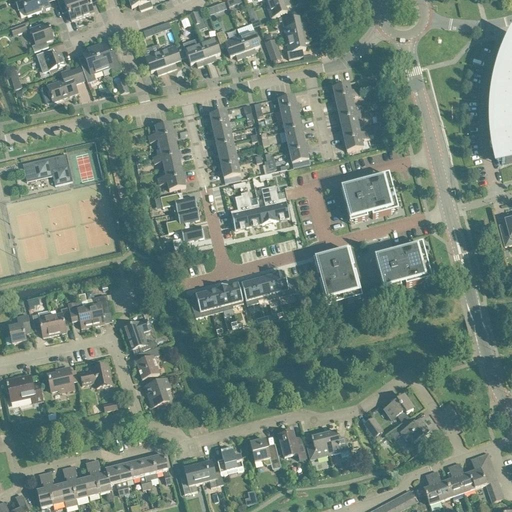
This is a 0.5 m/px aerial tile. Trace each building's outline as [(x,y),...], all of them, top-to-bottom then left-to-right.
[(19,12),(25,10),(28,18),(41,13),(43,10),(46,11),(50,10),(48,4),(55,1),(54,0),(25,0),(22,1),(21,0),(18,0),(15,1),(19,12)] [(57,0),(58,1),(61,11),(67,9),(72,22),(83,18),(76,0),(74,0),(71,1),(70,0),(57,0)] [(76,0),(83,18),(94,14),(89,0),(90,0),(76,0)] [(128,0),(132,9),(139,7),(141,12),(153,8),(149,0),(128,0)] [(287,0),(279,0),(266,5),(271,20),(287,14),(285,9),(290,7),(287,0)] [(215,7),(207,10),(210,17),(218,14),(215,7)] [(198,13),(189,16),(193,28),(201,25),(198,13)] [(283,23),(286,39),(307,34),(305,24),(300,25),(299,19),(290,21),(288,17),(279,20),(280,24),(283,23)] [(250,20),(252,26),(254,30),(258,28),(261,27),(259,21),(257,22),(256,18),(250,20)] [(30,31),(36,47),(32,48),(35,54),(49,49),(47,43),(54,41),(50,30),(51,30),(50,28),(49,28),(48,24),(38,28),(30,31)] [(24,26),(11,31),(14,38),(27,33),(24,26)] [(158,27),(152,29),(154,36),(161,34),(158,27)] [(152,29),(143,33),(146,39),(154,36),(152,29)] [(255,32),(240,38),(247,58),(256,55),(255,50),(260,48),(255,32)] [(222,50),(226,48),(230,59),(236,57),(237,61),(247,58),(240,38),(227,42),(224,33),(216,35),(222,50)] [(286,39),(289,54),(287,54),(289,61),(304,58),(302,51),(306,51),(305,45),(309,44),(307,34),(286,39)] [(215,39),(200,45),(207,65),(217,62),(215,57),(221,55),(215,39)] [(184,50),(179,52),(182,61),(188,58),(191,66),(196,64),(198,69),(207,65),(200,45),(198,40),(183,46),(184,50)] [(280,55),(275,42),(266,45),(271,58),(280,55)] [(105,46),(94,50),(102,72),(111,69),(113,76),(122,73),(116,56),(110,58),(105,46)] [(500,84),(499,84),(498,92),(497,100),(496,108),(496,117),(496,125),(496,133),(497,141),(498,149),(500,157),(502,166),(505,165),(511,163),(511,47),(509,53),(506,61),(504,68),(501,76),(501,77),(500,77),(498,83),(500,84)] [(175,48),(160,53),(168,73),(177,70),(175,65),(181,63),(175,48)] [(102,72),(94,50),(83,54),(87,66),(82,68),(88,85),(96,82),(94,75),(102,72)] [(45,60),(49,72),(65,66),(61,54),(55,56),(53,51),(38,56),(40,62),(45,60)] [(168,73),(160,53),(145,58),(151,74),(156,72),(158,77),(168,73)] [(47,88),(50,94),(53,104),(78,95),(75,86),(84,83),(80,70),(62,76),(64,82),(47,88)] [(14,83),(16,89),(22,87),(20,81),(14,83)] [(332,97),(333,101),(360,95),(359,91),(351,93),(349,86),(333,89),(334,96),(332,97)] [(336,104),(338,111),(354,107),(352,100),(361,98),(360,95),(333,101),(334,105),(336,104)] [(280,112),(299,108),(299,104),(296,105),(295,98),(278,101),(280,108),(280,112)] [(244,108),(247,120),(252,118),(250,107),(244,108)] [(336,118),(337,122),(365,116),(364,112),(356,114),(354,107),(338,111),(339,117),(336,118)] [(283,123),(299,119),(298,113),(300,112),(299,108),(280,112),(281,116),(283,123)] [(209,124),(210,128),(229,123),(226,113),(210,116),(211,123),(209,124)] [(341,125),(342,132),(359,128),(357,121),(365,119),(365,116),(337,122),(338,126),(341,125)] [(285,133),(304,129),(303,125),(301,126),(299,119),(283,123),(285,133)] [(213,131),(215,138),(231,134),(229,123),(210,128),(211,132),(213,131)] [(148,137),(149,141),(177,135),(176,131),(173,132),(172,125),(155,128),(157,135),(148,137)] [(341,139),(342,143),(370,137),(369,133),(360,135),(359,128),(342,132),(344,138),(341,139)] [(285,133),(287,144),(304,140),(303,134),(305,133),(304,129),(285,133)] [(213,145),(214,149),(233,145),(231,134),(215,138),(216,144),(213,145)] [(159,144),(160,150),(176,146),(175,140),(178,139),(177,135),(149,141),(150,145),(159,144)] [(370,137),(342,143),(343,147),(345,147),(347,153),(363,150),(362,143),(370,141),(370,137)] [(289,150),(290,155),(309,150),(308,146),(305,147),(304,140),(287,144),(289,150)] [(218,153),(219,159),(236,155),(233,145),(214,149),(215,153),(218,153)] [(153,158),(154,162),(181,156),(180,152),(178,153),(176,146),(160,150),(161,156),(153,158)] [(309,150),(290,155),(292,166),(293,165),(294,170),(309,167),(307,162),(309,162),(307,156),(307,155),(310,154),(309,150)] [(218,166),(219,170),(238,166),(236,155),(219,159),(221,165),(218,166)] [(163,165),(165,171),(181,168),(180,161),(182,160),(181,156),(154,162),(155,167),(163,165)] [(32,164),(34,174),(36,182),(53,178),(55,188),(73,184),(69,166),(58,169),(55,159),(32,164)] [(266,172),(267,174),(271,173),(269,163),(273,162),(272,159),(266,160),(267,163),(264,164),(266,172)] [(238,166),(219,170),(220,174),(223,174),(224,180),(240,177),(238,166)] [(158,179),(159,184),(186,178),(185,173),(182,174),(181,168),(165,171),(166,178),(158,179)] [(168,186),(169,193),(186,189),(184,182),(187,181),(186,178),(159,184),(160,188),(168,186)] [(346,190),(341,191),(350,224),(354,223),(355,225),(368,221),(367,218),(372,217),(373,220),(394,214),(391,206),(396,205),(391,185),(386,186),(384,178),(363,184),(364,187),(359,188),(358,185),(345,188),(346,190)] [(277,191),(269,192),(276,223),(290,220),(286,204),(280,205),(277,191)] [(266,209),(259,210),(262,226),(263,226),(276,223),(269,192),(262,194),(266,209)] [(182,195),(163,199),(165,209),(176,207),(177,215),(197,210),(194,199),(183,201),(182,195)] [(249,197),(242,198),(249,229),(262,226),(259,210),(253,211),(249,197)] [(238,215),(231,216),(235,232),(249,229),(242,198),(235,200),(238,215)] [(179,222),(169,225),(171,235),(181,233),(190,231),(188,225),(200,222),(197,210),(177,215),(179,222)] [(506,226),(499,228),(505,248),(511,246),(511,224),(511,223),(510,223),(509,222),(508,222),(506,223),(506,226)] [(183,240),(173,243),(175,253),(194,249),(192,243),(204,240),(201,228),(190,231),(181,233),(183,240)] [(379,259),(375,260),(384,293),(388,292),(388,293),(427,283),(425,275),(430,273),(425,254),(420,255),(418,247),(396,253),(397,256),(393,257),(392,254),(379,257),(379,259)] [(316,266),(314,266),(318,280),(321,279),(322,283),(319,284),(325,305),(333,303),(334,308),(354,303),(353,298),(361,296),(355,274),(352,275),(351,271),(354,270),(351,257),(349,257),(348,253),(315,262),(316,266)] [(283,275),(273,277),(273,278),(279,300),(296,295),(292,283),(287,284),(283,275)] [(273,278),(263,281),(268,301),(269,303),(279,300),(273,278)] [(263,281),(252,283),(258,304),(268,301),(263,281)] [(252,283),(241,286),(247,309),(258,306),(258,304),(252,283)] [(238,286),(227,289),(233,310),(244,306),(238,286)] [(227,289),(217,292),(223,315),(233,312),(233,310),(227,289)] [(217,292),(206,295),(212,317),(223,315),(217,292)] [(199,307),(192,309),(196,321),(212,317),(206,295),(196,298),(199,307)] [(87,302),(93,328),(105,326),(103,316),(108,314),(105,298),(87,302)] [(70,306),(68,306),(71,321),(73,321),(79,320),(80,324),(81,331),(93,328),(87,302),(70,306)] [(62,315),(51,317),(55,337),(67,334),(64,323),(70,321),(67,310),(61,311),(62,315)] [(145,313),(147,319),(155,316),(153,310),(145,313)] [(39,316),(32,317),(33,319),(35,329),(41,328),(43,339),(55,337),(51,317),(49,312),(38,315),(39,316)] [(19,326),(18,326),(9,329),(13,346),(26,343),(24,332),(30,330),(28,321),(27,317),(17,319),(19,326)] [(138,350),(140,355),(157,350),(154,342),(146,344),(143,333),(150,331),(147,321),(124,329),(132,352),(138,350)] [(157,350),(140,355),(143,362),(136,364),(142,382),(160,376),(154,359),(161,357),(158,349),(157,350)] [(80,376),(82,386),(83,388),(94,386),(95,390),(112,387),(108,367),(93,370),(93,373),(80,376)] [(57,375),(48,377),(52,394),(67,391),(67,393),(74,392),(73,385),(70,374),(69,369),(56,372),(57,375)] [(11,404),(21,402),(31,400),(32,404),(43,402),(40,385),(33,387),(31,378),(7,383),(8,387),(7,387),(7,389),(8,389),(11,404)] [(167,381),(154,385),(145,389),(152,410),(169,404),(165,392),(171,390),(167,381)] [(384,412),(390,420),(391,422),(404,413),(407,416),(413,411),(404,398),(384,412)] [(116,404),(106,406),(104,407),(105,413),(117,411),(116,404)] [(365,426),(374,439),(382,433),(373,420),(365,426)] [(411,420),(403,426),(390,435),(395,442),(402,437),(410,448),(415,444),(424,438),(421,435),(427,431),(420,421),(414,425),(411,420)] [(336,432),(324,436),(329,457),(341,454),(342,458),(349,456),(345,439),(338,440),(336,432)] [(279,438),(282,448),(285,459),(298,456),(299,463),(306,461),(301,441),(294,442),(293,434),(279,438)] [(307,448),(310,458),(311,462),(329,457),(324,436),(311,439),(313,447),(307,448)] [(267,467),(271,466),(272,472),(281,470),(277,452),(269,454),(266,441),(250,445),(252,454),(255,465),(263,463),(264,465),(267,467)] [(223,462),(218,463),(221,478),(244,472),(241,464),(242,463),(241,457),(234,459),(232,450),(221,452),(223,462)] [(164,456),(152,459),(156,475),(163,473),(166,486),(172,485),(164,456)] [(469,475),(475,491),(486,487),(484,481),(482,475),(480,469),(492,465),(488,456),(471,462),(475,473),(469,475)] [(141,462),(148,491),(152,489),(151,482),(158,480),(156,475),(152,459),(141,462)] [(92,464),(99,495),(111,492),(110,487),(107,476),(100,477),(100,475),(101,474),(98,462),(92,464)] [(129,465),(133,481),(139,479),(143,492),(148,491),(141,462),(129,465)] [(212,464),(198,468),(202,485),(209,483),(211,490),(223,487),(221,478),(218,463),(220,473),(214,475),(212,464)] [(84,481),(88,498),(99,495),(92,464),(86,465),(90,480),(84,481)] [(118,468),(125,496),(129,495),(126,483),(133,481),(129,465),(118,468)] [(494,471),(492,465),(480,469),(482,475),(494,471)] [(454,468),(464,495),(475,491),(469,475),(464,477),(460,466),(454,468)] [(69,470),(76,501),(88,498),(84,481),(76,484),(75,481),(76,480),(73,468),(69,470)] [(107,476),(110,487),(116,485),(120,498),(125,496),(118,468),(106,471),(107,476)] [(187,481),(181,483),(185,497),(194,494),(197,493),(195,487),(202,485),(198,468),(184,471),(186,477),(187,481)] [(452,481),(447,483),(452,499),(464,495),(454,468),(448,470),(452,481)] [(61,487),(66,509),(78,507),(76,501),(69,470),(62,471),(66,483),(67,483),(67,486),(61,487)] [(482,475),(484,481),(496,477),(494,471),(482,475)] [(66,510),(66,509),(61,487),(54,489),(53,486),(54,486),(51,474),(45,475),(53,506),(64,504),(66,510)] [(437,474),(431,476),(441,503),(452,499),(447,483),(441,485),(437,474)] [(41,510),(53,506),(45,475),(39,477),(42,489),(43,489),(44,492),(37,493),(39,503),(41,510)] [(431,476),(425,478),(429,489),(424,491),(429,507),(441,503),(431,476)] [(484,481),(486,487),(498,483),(496,477),(484,481)] [(486,487),(488,493),(500,489),(498,483),(486,487)] [(500,489),(488,493),(490,498),(502,494),(500,489)] [(410,493),(405,496),(411,507),(416,504),(410,493)] [(502,494),(490,498),(492,505),(504,501),(502,494)] [(405,496),(399,499),(405,510),(411,507),(405,496)] [(17,511),(28,511),(22,497),(16,500),(20,511),(17,511)] [(399,499),(394,502),(399,511),(401,511),(405,510),(399,499)] [(399,511),(394,502),(388,505),(392,511),(399,511)]
